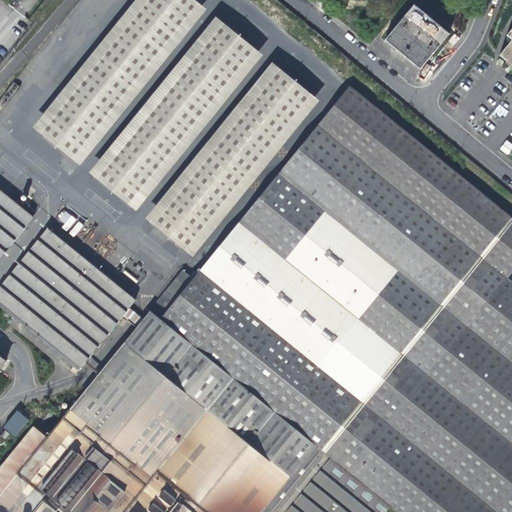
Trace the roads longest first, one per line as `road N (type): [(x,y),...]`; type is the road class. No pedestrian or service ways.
road 1 (residential): [(419,103),(295,0)]
road 2 (residential): [(488,0),(474,39),(419,103)]
road 3 (residential): [(511,179),(419,103)]
